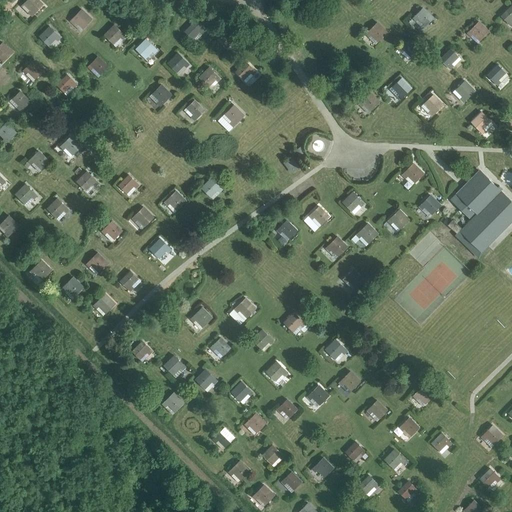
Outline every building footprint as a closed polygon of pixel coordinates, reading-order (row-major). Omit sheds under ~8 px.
[(31,11),(28,13),(31,16),(43,5),(37,0),(26,0),(23,4),(31,11)] [(501,16),(511,26),(511,24),(511,21),(511,20),(511,6),(501,16)] [(418,18),(425,26),(433,18),(422,8),(413,18),(416,21),(418,18)] [(73,23),(76,21),(83,28),(92,19),(81,9),(70,20),(73,23)] [(184,31),(192,39),(199,31),(201,34),(204,31),(195,21),(184,31)] [(470,35),(472,33),(480,40),(488,32),(478,21),(467,32),(470,35)] [(369,36),(371,34),(378,41),(387,33),(377,22),(366,33),(369,36)] [(104,35),(113,44),(120,36),(122,39),(125,36),(114,25),(104,35)] [(39,36),(48,45),(55,38),(57,40),(60,37),(49,26),(39,36)] [(219,40),(226,48),(233,40),(236,43),(239,40),(229,30),(219,40)] [(136,49),(145,58),(152,51),(154,53),(157,50),(146,39),(136,49)] [(399,49),(402,52),(404,50),(411,57),(419,50),(408,39),(399,49)] [(0,44),(0,57),(3,61),(12,53),(2,42),(0,44)] [(440,59),(450,69),(453,66),(450,64),(458,56),(450,49),(440,59)] [(167,63),(176,72),(184,65),(186,67),(189,64),(178,53),(167,63)] [(91,69),(93,67),(100,74),(108,67),(97,56),(88,66),(91,69)] [(26,73),(28,71),(35,78),(44,69),(34,59),(23,70),(26,73)] [(235,72),(243,79),(250,72),(252,74),(255,71),(246,62),(235,72)] [(487,75),(497,85),(500,82),(497,80),(505,72),(497,65),(487,75)] [(199,77),(208,86),(215,79),(217,81),(220,78),(209,67),(199,77)] [(57,85),(64,92),(71,85),(74,87),(77,84),(67,75),(57,85)] [(399,94),(397,96),(400,99),(411,88),(401,78),(392,87),(399,94)] [(460,99),(463,102),(474,91),(464,80),(455,89),(463,97),(460,99)] [(157,103),(160,106),(171,95),(161,85),(152,94),(159,101),(157,103)] [(12,98),(19,106),(17,108),(20,111),(30,101),(20,91),(12,98)] [(361,106),(363,103),(370,111),(379,102),(369,92),(358,103),(361,106)] [(431,111),(429,113),(432,116),(443,105),(433,95),(424,103),(431,111)] [(194,115),(192,117),(195,120),(204,110),(194,100),(187,107),(194,115)] [(232,121),(230,123),(233,126),(244,115),(234,105),(225,114),(232,121)] [(471,122),(482,133),(485,131),(483,128),(490,121),(482,112),(471,122)] [(0,134),(4,139),(2,141),(5,144),(16,133),(5,123),(0,128),(0,134)] [(327,145),(320,136),(311,143),(317,152),(327,145)] [(63,149),(65,147),(73,154),(80,147),(70,137),(60,146),(63,149)] [(31,164),(34,161),(41,168),(48,161),(38,151),(28,161),(31,164)] [(284,162),(291,172),(298,167),(291,157),(284,162)] [(405,178),(407,176),(414,183),(423,173),(413,163),(402,175),(405,178)] [(480,170),(451,200),(471,220),(460,231),(481,251),(511,219),(511,202),(500,191),(502,189),(499,186),(497,187),(480,170)] [(77,181),(85,190),(93,183),(95,185),(98,182),(87,171),(77,181)] [(119,185),(126,193),(133,185),(136,188),(139,185),(129,175),(119,185)] [(201,188),(210,197),(217,189),(220,192),(223,189),(212,178),(201,188)] [(15,194),(24,203),(31,196),(33,198),(36,195),(25,184),(15,194)] [(167,205),(170,202),(177,210),(186,201),(175,191),(164,202),(167,205)] [(342,202),(351,211),(358,204),(361,206),(364,203),(353,192),(342,202)] [(419,207),(422,210),(426,206),(433,213),(440,205),(430,195),(419,207)] [(47,208),(56,217),(63,210),(65,212),(68,209),(57,198),(47,208)] [(311,219),(314,216),(321,224),(329,216),(319,206),(308,216),(311,219)] [(135,221),(137,219),(144,226),(153,217),(143,207),(132,218),(135,221)] [(387,220),(390,223),(393,221),(400,228),(409,220),(399,209),(387,220)] [(0,225),(7,232),(4,234),(7,237),(19,226),(8,215),(0,223),(0,225)] [(280,233),(282,231),(289,238),(297,230),(286,220),(277,230),(280,233)] [(447,225),(456,232),(461,227),(452,220),(447,225)] [(105,234),(107,231),(114,239),(122,231),(111,221),(102,231),(105,234)] [(359,238),(361,236),(368,243),(377,234),(367,223),(355,235),(359,238)] [(329,251),(331,249),(338,256),(347,247),(337,237),(325,248),(329,251)] [(150,249),(158,258),(166,250),(168,253),(171,250),(160,238),(150,249)] [(89,267),(91,264),(99,271),(107,263),(97,252),(86,264),(89,267)] [(33,274),(35,272),(42,279),(51,270),(41,260),(30,271),(33,274)] [(346,282),(348,280),(355,287),(362,279),(352,269),(343,279),(346,282)] [(120,281),(130,291),(133,288),(130,286),(138,278),(130,271),(120,281)] [(65,291),(67,289),(74,296),(83,287),(73,277),(62,288),(65,291)] [(96,308),(99,306),(106,313),(115,304),(104,294),(93,305),(96,308)] [(237,313),(239,310),(247,317),(255,308),(244,298),(234,309),(237,313)] [(193,321),(195,319),(203,326),(212,318),(201,307),(190,318),(193,321)] [(283,323),(292,331),(300,324),(302,326),(305,323),(294,312),(283,323)] [(252,340),(261,348),(268,341),(270,343),(273,340),(262,329),(252,340)] [(213,350),(216,348),(223,355),(230,348),(220,337),(210,347),(213,350)] [(325,350),(334,358),(341,351),(344,353),(347,350),(335,339),(325,350)] [(132,351),(140,359),(147,351),(149,354),(152,351),(142,341),(132,351)] [(164,365),(172,374),(180,367),(182,369),(185,366),(174,355),(164,365)] [(266,371),(275,381),(282,373),(285,376),(288,373),(276,361),(266,371)] [(195,380),(204,388),(211,381),(214,383),(217,380),(206,369),(195,380)] [(341,386),(344,383),(351,390),(360,382),(349,371),(338,383),(341,386)] [(231,392),(240,401),(247,393),(249,395),(252,392),(241,382),(231,392)] [(310,399),(312,397),(319,404),(328,396),(318,385),(307,396),(310,399)] [(416,398),(418,396),(425,403),(433,396),(422,386),(413,395),(416,398)] [(162,404),(172,414),(183,403),(173,392),(162,404)] [(280,412),(282,409),(289,417),(297,409),(287,399),(277,409),(280,412)] [(370,413),(372,411),(379,418),(387,410),(376,400),(367,410),(370,413)] [(247,427),(249,425),(257,432),(266,423),(255,413),(244,424),(247,427)] [(402,430),(404,428),(411,435),(419,428),(409,417),(399,427),(402,430)] [(484,439),(486,437),(494,444),(502,435),(492,425),(481,436),(484,439)] [(216,441),(218,439),(225,446),(234,438),(224,427),(213,438),(216,441)] [(431,443),(439,451),(446,443),(448,446),(451,442),(441,433),(431,443)] [(345,452),(353,460),(360,452),(362,454),(365,451),(356,442),(345,452)] [(262,455),(271,464),(278,457),(281,459),(284,456),(272,445),(262,455)] [(384,459),(393,468),(400,461),(402,463),(405,460),(394,449),(384,459)] [(315,472),(317,469),(324,477),(333,468),(323,458),(312,469),(315,472)] [(231,475),(233,472),(241,479),(249,471),(239,461),(228,472),(231,475)] [(490,468),(480,479),(487,486),(494,479),(497,481),(500,478),(490,468)] [(284,484),(287,482),(294,489),(301,482),(291,472),(281,481),(284,484)] [(358,485),(367,494),(375,487),(377,489),(380,486),(369,475),(358,485)] [(397,490),(406,499),(413,491),(415,493),(418,490),(407,479),(397,490)] [(256,499),(258,497),(265,504),(274,495),(264,485),(253,496),(256,499)] [(465,511),(467,511),(469,511),(470,511),(481,511),(483,510),(473,500),(463,510),(465,511)] [(298,511),(316,511),(307,503),(298,511)]
